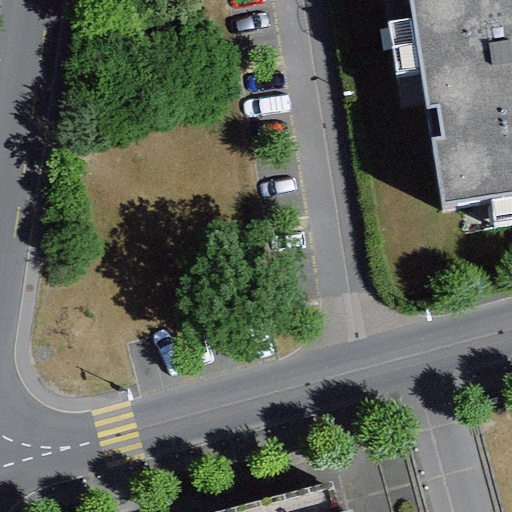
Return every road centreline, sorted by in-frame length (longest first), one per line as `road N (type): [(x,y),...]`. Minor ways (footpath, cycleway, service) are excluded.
road 1 (residential): [(350,370),(292,0)]
road 2 (residential): [(350,370),(0,468)]
road 3 (residential): [(29,0),(0,211)]
road 4 (residential): [(456,511),(419,354)]
